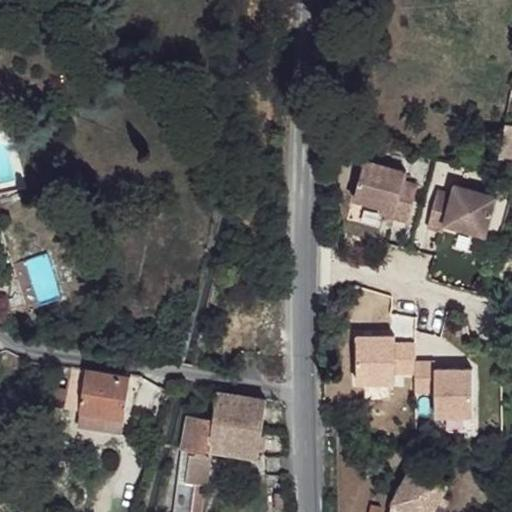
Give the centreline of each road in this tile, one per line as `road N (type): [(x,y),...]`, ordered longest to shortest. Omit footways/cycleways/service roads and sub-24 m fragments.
road 1 (residential): [(311,0),(303,117),(305,400)]
road 2 (residential): [(0,337),(18,348),(305,400)]
